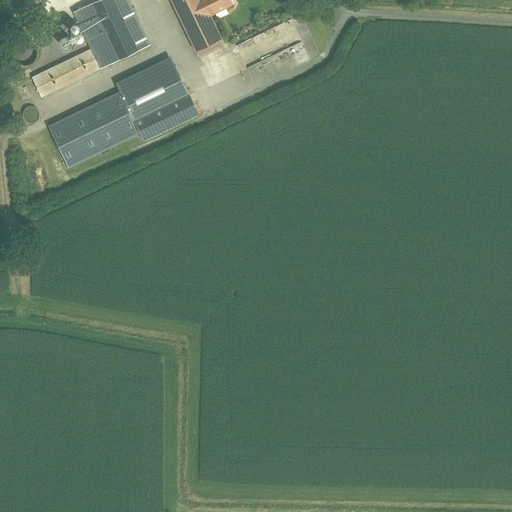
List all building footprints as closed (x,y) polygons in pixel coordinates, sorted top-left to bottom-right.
[(127,0),(98,0),(75,12),(93,49),(103,44),(112,63),(150,45),(127,0)] [(172,0),(200,57),(225,45),(210,15),(217,12),(211,0),(172,0)] [(234,3),(232,0),(211,0),(217,12),(234,3)] [(80,30),(80,28),(80,26),(79,25),(77,24),(76,24),(74,24),(73,25),(72,27),(71,28),(72,30),(73,32),(74,33),(76,33),(78,32),(79,31),(80,30)] [(84,39),(85,37),(84,35),(83,34),(82,33),(80,33),(78,33),(77,34),(76,36),(76,37),(76,39),(77,41),(79,42),(80,42),(82,41),(83,40),(84,39)] [(74,44),(74,42),(74,39),(72,37),(70,35),(67,35),(65,35),(62,37),(61,39),(61,42),(61,44),(63,47),(65,48),(68,49),(70,48),(72,46),(74,44)] [(37,57),(38,53),(37,48),(34,44),(30,42),(26,41),(21,42),(17,45),(15,49),(14,53),(15,58),(18,62),(22,64),(26,65),(31,64),(35,61),(37,57)] [(93,49),(33,77),(42,96),(112,63),(103,44),(93,49)] [(176,66),(50,126),(49,126),(69,167),(70,167),(69,167),(141,132),(135,119),(189,93),(176,66)] [(189,93),(135,119),(141,132),(145,140),(199,114),(189,93)] [(39,117),(40,114),(39,111),(37,108),(35,107),(31,106),(28,107),(26,109),(24,111),(23,115),(24,118),(26,120),(29,122),(32,123),(35,122),(38,120),(39,117)]
